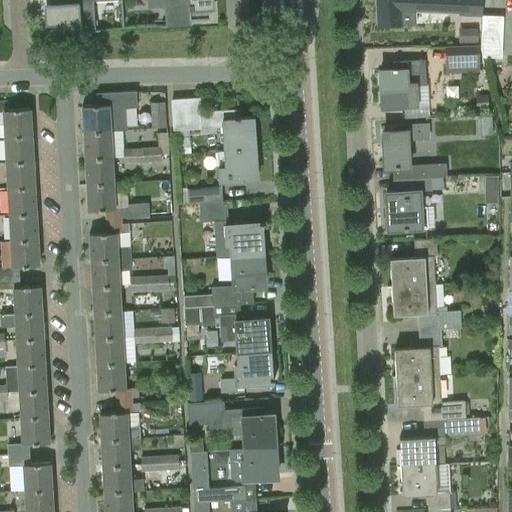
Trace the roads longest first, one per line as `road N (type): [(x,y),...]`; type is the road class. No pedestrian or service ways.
road 1 (residential): [(379,511),(351,0)]
road 2 (tertiary): [(325,511),(295,70)]
road 3 (residential): [(88,511),(63,76)]
road 4 (residential): [(63,76),(244,71)]
